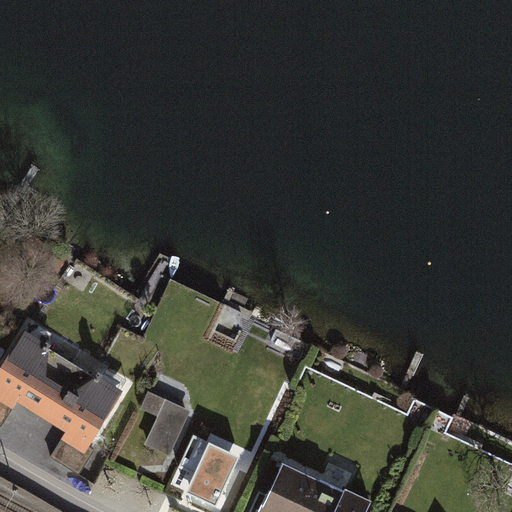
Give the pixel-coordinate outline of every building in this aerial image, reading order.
[(71,358),(18,328),(0,357),(0,421),(12,402),(37,417),(71,358)] [(71,358),(37,417),(61,431),(47,456),(75,472),(124,389),(71,358)] [(187,405),(144,383),(135,400),(150,408),(134,438),(162,452),(187,405)] [(194,447),(179,440),(162,477),(210,499),(221,474),(188,459),(194,447)] [(366,511),(373,499),(288,460),(264,511),(366,511)]
